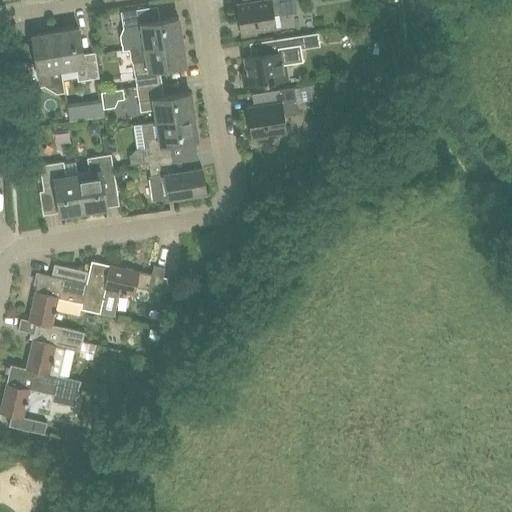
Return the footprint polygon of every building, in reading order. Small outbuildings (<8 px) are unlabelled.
[(242,0),(243,3),(237,4),(241,35),(256,33),(255,29),(280,25),(279,14),(296,11),(294,0),(242,0)] [(129,48),(182,40),(178,16),(152,21),(149,7),(120,11),(123,27),(119,34),(122,49),(129,48)] [(55,31),(61,68),(75,66),(77,77),(86,76),(86,78),(98,77),(95,52),(83,53),(78,27),(55,31)] [(61,68),(55,31),(31,35),(35,61),(23,63),(27,88),(52,84),(50,70),(61,68)] [(281,64),(297,61),(294,35),(249,42),(251,55),(245,56),(248,77),(242,78),(243,84),(283,78),(281,64)] [(133,62),(134,71),(136,86),(161,82),(159,68),(185,64),(182,40),(129,48),(130,58),(133,62)] [(163,96),(161,82),(136,86),(140,110),(154,108),(156,121),(193,115),(190,91),(163,96)] [(298,112),(294,86),(251,93),(254,106),(247,107),(252,139),(266,136),(266,132),(285,129),(283,114),(298,112)] [(123,88),(101,92),(103,108),(115,107),(118,99),(124,98),(123,88)] [(77,102),(67,103),(69,121),(79,119),(77,102)] [(148,161),(173,157),(171,143),(197,139),(193,115),(156,121),(140,124),(143,138),(147,137),(148,146),(141,147),(144,162),(148,161)] [(77,173),(83,210),(107,206),(102,180),(114,178),(110,153),(87,157),(89,171),(77,173)] [(152,199),(168,196),(168,197),(205,191),(201,166),(175,171),(173,157),(148,161),(150,175),(148,175),(152,199)] [(59,214),(83,210),(77,173),(65,175),(63,161),(39,164),(43,189),(55,188),(59,214)] [(91,260),(88,271),(81,302),(80,308),(99,312),(105,288),(122,291),(122,292),(125,293),(126,292),(133,294),(135,286),(159,291),(165,268),(153,265),(151,273),(91,260)] [(52,324),(54,312),(55,312),(56,308),(55,308),(58,297),(81,302),(88,271),(54,263),(51,274),(39,272),(28,319),(52,324)] [(28,319),(20,317),(18,329),(33,332),(26,367),(25,367),(49,373),(49,372),(58,374),(64,347),(80,351),(84,331),(52,324),(28,319)] [(25,367),(26,367),(10,363),(0,407),(0,411),(11,414),(8,425),(44,433),(46,422),(23,416),(26,404),(27,400),(26,400),(29,388),(54,394),(58,374),(49,372),(49,373),(25,367)]
